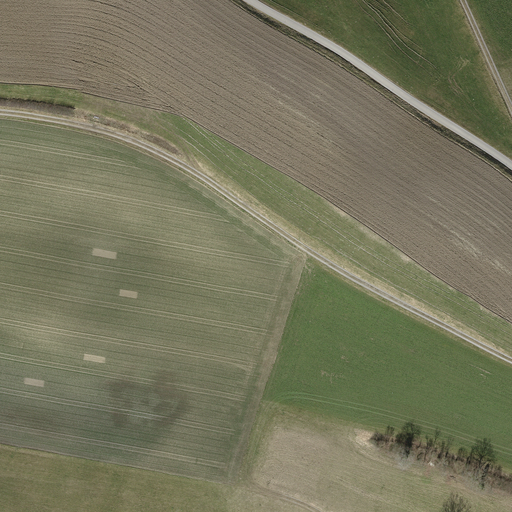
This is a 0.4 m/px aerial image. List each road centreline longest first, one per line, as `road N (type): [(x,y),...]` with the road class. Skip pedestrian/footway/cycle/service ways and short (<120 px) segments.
road 1 (track): [(0,114),(79,126),(147,148),(366,285),(511,360)]
road 2 (residential): [(511,167),(249,0)]
road 3 (track): [(460,0),(511,113)]
